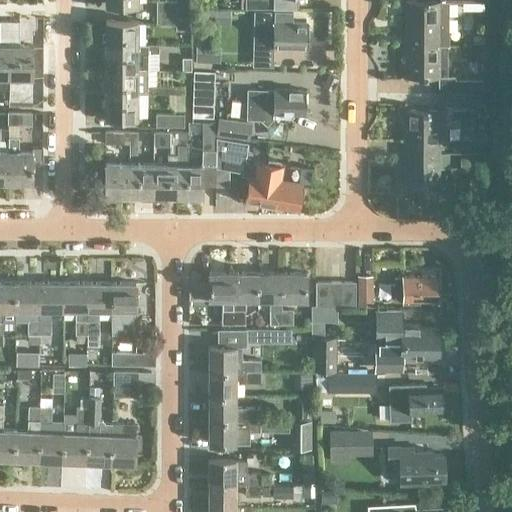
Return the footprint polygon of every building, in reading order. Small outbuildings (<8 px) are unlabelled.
[(156,13),(184,13),(192,13),(192,7),(190,7),(189,0),(175,0),(175,1),(156,1),(156,13)] [(273,8),(272,0),(244,0),(245,8),(273,8)] [(440,2),(405,1),(405,46),(439,46),(447,46),(448,46),(448,3),(440,3),(440,2)] [(273,48),(306,49),(306,46),(308,44),(308,36),(306,34),(306,23),(292,22),(293,12),(275,11),(274,25),(266,25),(266,40),(274,41),(273,48)] [(191,30),(192,13),(184,13),(156,13),(156,25),(176,25),(176,30),(191,30)] [(105,21),(105,46),(136,46),(136,45),(136,21),(105,21)] [(218,47),(212,47),(213,22),(197,21),(196,47),(193,47),(192,56),(195,57),(195,61),(217,62),(218,47)] [(0,78),(9,79),(9,22),(0,22),(0,78)] [(32,79),(32,46),(19,46),(19,22),(9,22),(9,79),(32,79)] [(136,46),(105,46),(105,70),(136,70),(147,70),(147,54),(146,54),(146,46),(147,46),(147,45),(136,45),(136,46)] [(405,46),(405,78),(439,78),(447,78),(447,46),(439,46),(405,46)] [(147,70),(136,70),(105,70),(105,94),(136,94),(183,94),(183,87),(147,87),(147,70)] [(439,78),(439,94),(484,94),(484,81),(456,81),(456,78),(447,78),(439,78)] [(289,118),(289,115),(304,116),(305,90),(275,90),(274,91),(248,91),(247,120),(261,120),(267,126),(274,117),(289,118)] [(105,118),(136,118),(136,94),(105,94),(105,118)] [(484,108),(484,94),(439,94),(439,110),(446,110),(447,110),(447,106),(466,106),(466,108),(484,108)] [(446,126),(446,110),(439,110),(405,110),(405,142),(438,142),(438,141),(450,141),(450,126),(446,126)] [(31,126),(31,114),(7,114),(7,126),(31,126)] [(155,115),(155,127),(183,127),(183,115),(155,115)] [(216,136),(249,141),(251,124),(219,120),(216,136)] [(214,123),(202,123),(202,151),(214,151),(214,123)] [(7,141),(7,152),(7,182),(32,182),(32,152),(19,152),(19,137),(8,137),(8,129),(7,129),(7,141)] [(105,132),(104,144),(129,145),(129,132),(105,132)] [(137,155),(137,133),(129,132),(129,145),(129,155),(137,155)] [(167,155),(167,165),(153,165),(153,196),(176,196),(177,133),(170,133),(169,155),(167,155)] [(186,133),(177,133),(176,196),(201,197),(201,165),(187,165),(187,145),(186,145),(186,133)] [(248,143),(216,138),(216,167),(242,172),(241,176),(249,177),(245,201),(266,205),(265,207),(283,211),(284,208),(297,210),(299,200),(302,197),(304,191),(301,187),(302,185),(280,181),(282,167),(280,167),(280,164),(269,162),(268,165),(257,163),(256,164),(245,162),(248,143)] [(438,187),(438,142),(405,142),(405,187),(438,187)] [(105,165),(105,196),(129,196),(129,165),(105,165)] [(129,196),(153,196),(153,165),(129,165),(129,196)] [(229,178),(229,185),(216,185),(216,193),(235,193),(235,178),(229,178)] [(209,274),(208,274),(209,301),(222,300),(234,300),(234,274),(220,274),(220,268),(209,268),(209,274)] [(245,300),(257,300),(257,274),(234,274),(234,300),(245,300)] [(257,300),(282,300),(281,274),(257,274),(257,300)] [(281,274),(282,300),(306,300),(306,274),(281,274)] [(373,306),(373,276),(358,276),(357,306),(373,306)] [(404,304),(420,304),(420,302),(436,302),(436,277),(404,277),(396,277),(396,301),(404,301),(404,304)] [(316,283),(316,306),(329,306),(329,283),(316,283)] [(342,306),(342,283),(329,283),(329,306),(342,306)] [(356,306),(356,283),(342,283),(342,306),(356,306)] [(15,284),(0,284),(0,321),(2,321),(2,311),(15,311),(15,284)] [(21,311),(27,321),(39,321),(39,311),(39,284),(15,284),(15,311),(21,311)] [(62,284),(39,284),(39,311),(39,321),(50,321),(50,311),(63,311),(62,284)] [(75,311),(75,335),(87,335),(87,284),(62,284),(63,311),(75,311)] [(99,335),(99,311),(111,311),(111,284),(87,284),(87,335),(99,335)] [(135,311),(135,284),(111,284),(111,311),(111,334),(122,334),(122,322),(128,322),(134,316),(134,311),(135,311)] [(234,300),(222,300),(222,326),(234,326),(234,300)] [(245,300),(234,300),(234,326),(245,326),(245,300)] [(270,325),(282,325),(282,311),(270,311),(270,325)] [(282,311),(282,325),(293,325),(293,311),(282,311)] [(438,329),(419,329),(419,325),(405,325),(405,311),(376,311),(376,342),(438,343),(438,329)] [(27,321),(27,335),(39,335),(39,321),(27,321)] [(50,335),(50,321),(39,321),(39,335),(50,335)] [(280,329),(245,329),(245,342),(280,342),(280,329)] [(336,339),(316,339),(315,371),(336,371),(336,339)] [(438,357),(438,343),(376,342),(376,359),(401,360),(419,361),(419,357),(438,357)] [(16,366),(31,366),(31,355),(24,355),(24,347),(16,347),(16,366)] [(208,372),(242,372),(260,372),(260,359),(242,360),(242,348),(208,348),(208,372)] [(138,366),(138,354),(112,353),(111,366),(138,366)] [(471,378),(472,359),(450,359),(449,377),(471,378)] [(30,371),(17,371),(17,380),(30,380),(30,371)] [(260,384),(260,372),(242,372),(208,372),(208,396),(236,396),(236,384),(260,384)] [(137,373),(113,373),(113,386),(137,386),(137,373)] [(318,425),(336,425),(336,375),(318,375),(318,425)] [(440,387),(425,388),(425,383),(388,385),(390,421),(411,420),(410,412),(441,411),(440,387)] [(109,464),(111,423),(106,423),(102,420),(100,420),(101,397),(88,396),(87,409),(86,463),(109,464)] [(236,408),(236,396),(208,396),(208,420),(236,420),(245,420),(260,420),(260,408),(236,408)] [(482,424),(499,426),(502,399),(485,397),(482,424)] [(40,400),(39,408),(51,408),(51,400),(40,400)] [(0,460),(13,461),(14,431),(2,431),(3,406),(0,406),(0,460)] [(13,461),(37,462),(39,408),(32,407),(28,407),(27,432),(14,431),(13,461)] [(51,408),(39,408),(37,462),(61,462),(62,433),(63,421),(51,420),(51,408)] [(76,408),(76,424),(75,433),(62,433),(61,462),(86,463),(87,409),(76,408)] [(260,420),(245,420),(236,420),(208,420),(208,445),(236,445),(236,443),(249,443),(249,432),(260,432),(260,420)] [(288,420),(288,448),(311,449),(311,421),(288,420)] [(136,424),(111,423),(109,464),(134,465),(135,449),(141,450),(141,436),(135,435),(136,424)] [(372,429),(329,430),(330,463),(349,462),(349,455),(372,455),(372,429)] [(428,482),(427,478),(444,478),(444,454),(433,455),(433,451),(401,451),(401,447),(387,447),(387,465),(399,464),(400,482),(428,482)] [(260,474),(246,474),(246,460),(208,460),(208,485),(235,485),(245,485),(260,485),(260,474)] [(208,509),(235,509),(235,485),(208,485),(208,509)] [(245,496),(260,497),(260,485),(245,485),(245,496)] [(307,497),(307,511),(323,511),(323,497),(307,497)] [(415,503),(381,505),(381,511),(446,511),(446,508),(415,510),(415,503)]
